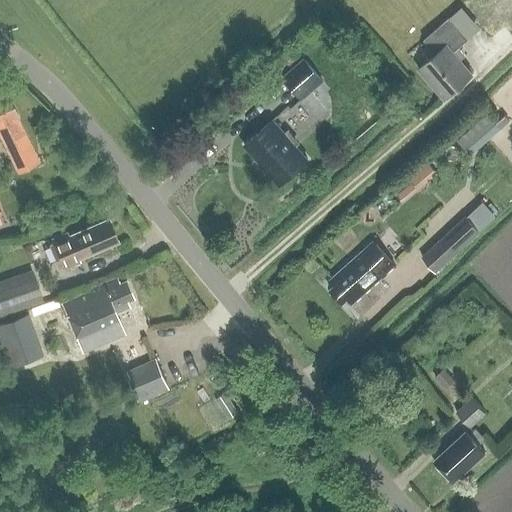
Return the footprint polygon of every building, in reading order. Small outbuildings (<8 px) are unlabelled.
[(468,0),(464,4),(488,35),(511,16),(511,3),(509,0),(468,0)] [(471,75),(452,54),(468,40),(449,18),(423,40),(435,55),(419,69),(444,99),(471,75)] [(304,60),(283,79),(300,98),(321,79),(304,60)] [(0,137),(9,156),(29,146),(17,120),(18,120),(6,95),(0,98),(0,137)] [(292,144),(296,140),(287,131),(284,134),(272,121),(243,146),(266,171),(279,186),(307,161),(292,144)] [(403,202),(437,173),(430,164),(410,181),(411,182),(396,195),(403,202)] [(435,273),(480,233),(466,217),(421,258),(435,273)] [(107,220),(68,237),(67,233),(51,240),(52,244),(49,246),(55,261),(59,259),(63,269),(79,263),(78,259),(117,242),(107,220)] [(380,278),(394,265),(373,242),(359,255),(329,281),(334,287),(330,290),(341,304),(346,299),(351,305),(380,278)] [(0,281),(0,316),(41,302),(30,272),(0,281)] [(62,305),(76,337),(97,328),(103,343),(123,334),(120,326),(115,314),(128,309),(125,302),(132,299),(125,283),(118,286),(116,280),(87,292),(88,294),(62,305)] [(0,325),(0,338),(3,347),(8,362),(39,351),(27,316),(0,325)] [(139,401),(168,389),(156,360),(127,372),(139,401)] [(445,370),(436,379),(445,389),(454,380),(445,370)] [(486,413),(472,398),(457,412),(472,427),(486,413)] [(469,435),(465,432),(434,461),(453,482),(485,453),(478,445),(484,440),(475,430),(469,435)]
